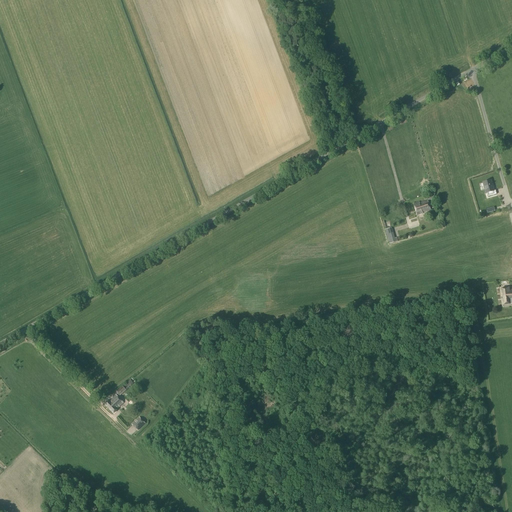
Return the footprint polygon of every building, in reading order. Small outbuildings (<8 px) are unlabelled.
[(486,193),(487,193),(488,197),(496,194),(495,190),(494,191),(491,180),(483,182),(486,193)] [(427,200),(419,203),(419,202),(413,203),(417,215),(420,214),(420,213),(430,210),(427,200)] [(511,288),(510,289),(510,287),(501,288),(503,305),(511,303),(511,288)] [(122,386),(116,392),(120,396),(126,390),(129,388),(134,384),(130,379),(125,384),(122,386)] [(108,401),(105,404),(114,413),(117,410),(116,410),(124,403),(116,395),(109,402),(108,401)] [(138,430),(145,423),(139,417),(132,424),(138,430)] [(7,492),(14,485),(10,482),(6,486),(6,485),(3,488),(7,492)]
